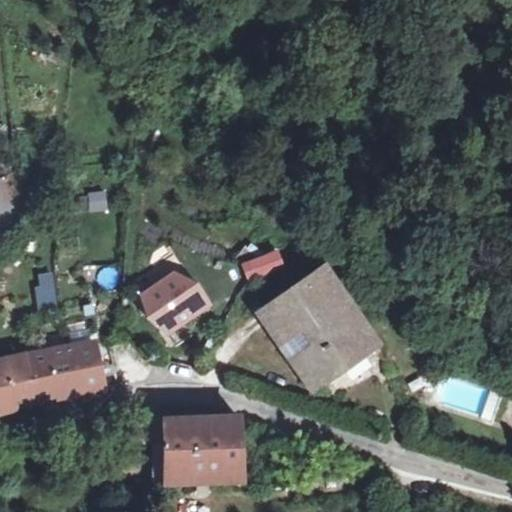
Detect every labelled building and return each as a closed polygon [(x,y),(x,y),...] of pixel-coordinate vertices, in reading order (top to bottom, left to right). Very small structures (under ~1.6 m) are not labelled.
[(86,212),(106,211),(104,189),(85,191),(86,212)] [(239,259),(245,277),(282,266),(276,247),(239,259)] [(325,271),(319,275),(266,315),(323,391),(379,349),(325,271)] [(160,312),(174,334),(214,310),(201,287),(160,312)] [(31,361),(41,407),(109,389),(97,344),(31,361)] [(0,420),(2,420),(20,415),(42,409),(41,407),(31,361),(0,367),(0,420)] [(490,427),(502,392),(438,370),(426,405),(490,427)] [(511,401),(508,400),(501,424),(511,426),(511,401)] [(246,422),(168,422),(174,490),(251,486),(246,422)]
